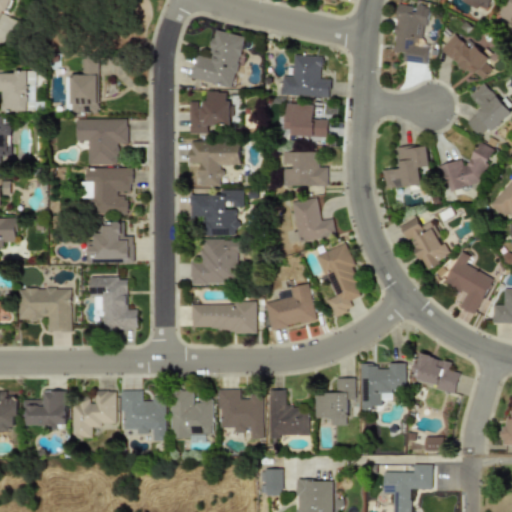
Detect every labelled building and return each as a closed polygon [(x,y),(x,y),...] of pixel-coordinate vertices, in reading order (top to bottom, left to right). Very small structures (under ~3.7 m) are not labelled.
[(0,0),(0,13),(1,10),(8,12),(12,0),(0,0)] [(460,0),(460,1),(485,12),(490,0),(460,0)] [(511,24),(511,0),(506,0),(497,16),(511,24)] [(402,61),(425,64),(427,47),(420,46),(425,7),(397,3),(390,51),(403,53),(402,61)] [(189,78),(232,88),(244,37),(214,30),(207,57),(194,54),(189,78)] [(479,83),(493,67),(455,32),(441,47),(479,83)] [(279,95),(328,97),(329,79),(320,79),(321,56),(292,55),(291,77),(280,77),(279,95)] [(469,96),(481,108),(466,123),(478,136),(487,128),(490,132),(510,112),(482,83),(469,96)] [(189,101),(188,133),(208,133),(208,126),(229,126),(229,92),(206,92),(206,102),(189,101)] [(283,129),(290,129),(290,136),(326,137),(326,119),(311,119),(312,104),(284,103),(283,129)] [(0,156),(9,156),(10,116),(0,116),(0,156)] [(127,119),(76,119),(76,141),(88,141),(88,164),(118,164),(118,143),(127,143),(127,119)] [(447,192),(487,178),(481,160),(492,156),(487,141),(469,148),(473,160),(461,164),(459,159),(438,166),(447,192)] [(199,186),(221,186),(221,165),(240,165),(240,142),(189,142),(189,163),(199,163),(199,186)] [(428,166),(425,144),(395,148),(398,168),(380,170),(383,189),(419,185),(416,168),(428,166)] [(326,186),(326,167),(317,167),(317,152),(281,152),(281,166),(280,166),(280,186),(326,186)] [(129,214),(129,197),(118,197),(118,191),(132,191),(132,168),(85,168),(85,181),(81,181),(81,198),(91,198),(91,214),(129,214)] [(511,178),(491,205),(504,216),(507,213),(511,217),(511,178)] [(189,195),(190,218),(202,218),(202,236),(237,235),(237,207),(243,207),(243,190),(219,190),(219,194),(189,195)] [(319,220),(315,198),(290,203),(297,242),(331,235),(328,219),(319,220)] [(420,226),(416,217),(401,224),(422,269),(447,256),(430,221),(420,226)] [(0,241),(15,241),(15,218),(0,218),(0,241)] [(88,263),(133,262),(133,236),(124,236),(124,222),(103,223),(103,234),(94,234),(94,245),(88,245),(88,263)] [(189,284),(237,283),(236,240),(200,240),(201,262),(189,262),(189,284)] [(332,316),(352,309),(349,301),(362,296),(342,244),(316,254),(332,297),(326,299),(332,316)] [(443,283),(464,293),(458,307),(475,315),(491,278),(464,266),(469,255),(459,250),(443,283)] [(89,277),(89,296),(93,296),(93,316),(103,316),(103,330),(137,330),(137,310),(127,310),(127,277),(89,277)] [(315,321),(307,283),(288,287),(290,297),(263,302),(269,331),(315,321)] [(491,322),(511,322),(511,287),(502,287),(502,305),(491,305),(491,322)] [(18,319),(47,319),(47,331),(71,331),(71,288),(18,288),(18,319)] [(190,303),(190,330),(255,330),(255,303),(190,303)] [(453,393),(458,373),(447,370),(449,360),(417,353),(411,379),(435,385),(434,389),(453,393)] [(358,366),(359,409),(380,408),(379,392),(404,391),(404,363),(387,363),(387,365),(358,366)] [(314,418),(329,418),(329,425),(346,425),(346,403),(354,403),(354,377),(334,378),(335,394),(313,394),(314,418)] [(511,389),(510,411),(508,411),(507,419),(501,418),(499,445),(511,445),(511,389)] [(120,390),(121,429),(135,429),(135,435),(150,435),(150,441),(165,441),(165,400),(142,401),(142,390),(120,390)] [(262,439),(262,394),(247,394),(247,399),(239,399),(239,390),(217,390),(218,428),(233,428),(233,433),(247,432),(247,439),(262,439)] [(284,390),(267,390),(268,436),(308,436),(307,407),(285,407),(284,390)] [(0,430),(15,430),(15,398),(5,398),(5,391),(0,391),(0,430)] [(66,424),(66,391),(42,391),(42,400),(26,400),(25,426),(57,427),(57,424),(66,424)] [(115,424),(115,391),(93,391),(93,396),(71,397),(71,439),(92,439),(92,425),(115,424)] [(212,400),(192,401),(192,391),(170,391),(170,439),(189,439),(189,434),(212,434),(212,400)] [(423,450),(440,450),(440,437),(424,437),(423,450)] [(392,493),(391,511),(409,511),(409,489),(430,489),(431,464),(412,464),(412,472),(382,472),(381,493),(392,493)] [(281,468),(263,469),(263,496),(281,495),(281,468)] [(331,511),(331,480),(295,480),(295,511),(331,511)]
